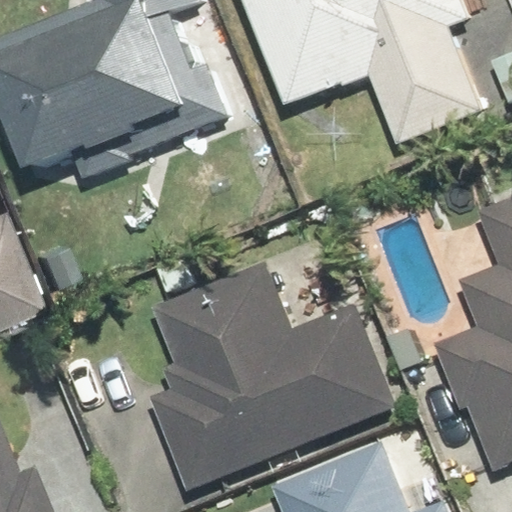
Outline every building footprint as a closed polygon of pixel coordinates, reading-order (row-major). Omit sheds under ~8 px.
[(78,0),(0,28),(0,61),(34,154),(211,89),(178,0),(78,0)] [(257,0),(296,95),(373,64),(402,136),(489,101),(456,17),(477,9),(472,0),(257,0)] [(511,191),(484,201),(505,257),(468,270),(486,318),(441,334),(466,401),(475,398),(499,464),(511,459),(511,191)] [(0,317),(35,304),(0,213),(0,317)] [(177,384),(158,391),(195,482),(404,399),(363,297),(299,323),(270,251),(154,297),(178,356),(168,360),(177,384)] [(290,511),(456,511),(449,494),(416,507),(388,435),(278,481),(290,511)] [(0,511),(42,511),(19,450),(4,456),(0,445),(0,511)]
